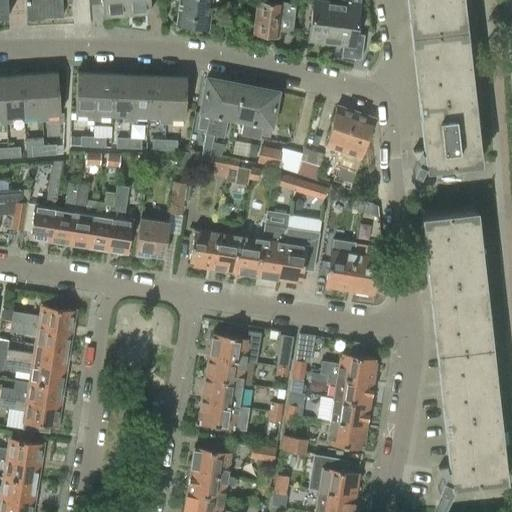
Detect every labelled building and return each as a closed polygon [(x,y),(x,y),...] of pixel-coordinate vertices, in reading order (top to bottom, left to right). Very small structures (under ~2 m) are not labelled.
[(23,0),(25,17),(61,15),(60,0),(23,0)] [(124,0),(100,0),(102,15),(126,13),(124,0)] [(124,0),(126,13),(150,11),(148,0),(124,0)] [(177,0),(175,24),(191,26),(194,0),(177,0)] [(194,0),(191,26),(207,28),(210,5),(222,7),(222,0),(194,0)] [(295,13),(285,11),(286,3),(263,0),(256,0),(252,33),(277,37),(278,30),(293,32),(293,28),(298,29),(300,16),(295,15),(295,13)] [(330,43),(336,2),(319,0),(312,0),(307,40),(330,43)] [(336,0),(336,2),(330,43),(354,46),(359,0),(336,0)] [(423,164),(429,167),(429,169),(477,163),(459,0),(408,0),(425,150),(427,150),(428,156),(423,156),(422,149),(411,150),(411,151),(418,151),(418,155),(410,171),(418,175),(423,164)] [(48,120),(47,114),(59,113),(56,71),(38,72),(41,121),(48,120)] [(93,120),(95,72),(76,71),(74,113),(87,114),(87,120),(93,120)] [(41,121),(38,72),(20,74),(23,116),(34,115),(35,121),(41,121)] [(95,72),(93,120),(99,120),(100,114),(111,115),(113,73),(95,72)] [(131,74),(113,73),(111,115),(123,115),(123,121),(129,122),(131,74)] [(23,116),(20,74),(2,75),(5,123),(12,122),(12,116),(23,116)] [(149,74),(131,74),(129,122),(136,122),(136,116),(147,116),(149,74)] [(167,75),(149,74),(147,116),(159,117),(159,123),(165,124),(167,75)] [(186,76),(167,75),(165,124),(172,124),(172,117),(184,118),(186,76)] [(213,135),(223,81),(206,77),(199,112),(207,113),(203,133),(213,135)] [(223,81),(213,135),(222,137),(226,117),(234,119),(241,84),(223,81)] [(259,88),(241,84),(234,119),(243,120),(240,134),(250,136),(259,88)] [(277,91),(259,88),(250,136),(259,138),(261,124),(270,126),(277,91)] [(357,165),(359,157),(373,117),(336,105),(323,145),(338,150),(334,162),(339,164),(330,190),(345,195),(356,165),(357,165)] [(92,146),(92,136),(80,136),(80,137),(70,136),(69,144),(92,146)] [(105,137),(92,136),(92,146),(104,146),(105,137)] [(128,148),(128,138),(116,137),(116,147),(128,148)] [(128,138),(128,148),(140,148),(141,138),(128,138)] [(164,150),(164,140),(152,139),(152,149),(164,150)] [(177,140),(164,140),(164,150),(176,150),(177,140)] [(221,154),(223,143),(212,141),(210,153),(221,154)] [(250,143),(247,156),(255,157),(258,145),(250,143)] [(43,154),(43,144),(31,145),(32,155),(43,154)] [(55,144),(43,144),(43,154),(56,153),(55,144)] [(19,146),(7,147),(7,157),(20,156),(19,146)] [(280,151),(260,146),(256,161),(276,166),(280,151)] [(227,158),(191,151),(188,168),(225,175),(225,168),(227,158)] [(85,165),(100,166),(101,154),(85,153),(85,165)] [(120,154),(107,155),(105,165),(118,167),(120,154)] [(236,159),(227,158),(225,168),(234,170),(236,159)] [(52,160),(45,205),(35,204),(30,236),(49,240),(54,207),(58,186),(63,160),(52,160)] [(249,169),(247,179),(256,180),(259,168),(249,166),(249,169)] [(225,168),(225,175),(224,180),(232,182),(234,170),(225,168)] [(286,175),(282,186),(291,189),(295,178),(286,175)] [(295,178),(291,189),(300,192),(303,181),(295,178)] [(54,207),(49,240),(51,240),(52,242),(59,243),(61,241),(68,242),(73,210),(77,183),(68,181),(63,208),(54,207)] [(173,181),(168,213),(180,215),(185,183),(173,181)] [(324,188),(303,181),(300,192),(320,199),(324,188)] [(73,210),(68,242),(74,244),(75,246),(83,247),(84,245),(87,246),(92,213),(83,211),(88,184),(77,183),(73,210)] [(116,184),(115,191),(106,249),(126,252),(131,219),(123,218),(128,186),(116,184)] [(0,201),(13,201),(22,200),(21,189),(0,190),(0,201)] [(92,213),(87,246),(89,246),(90,248),(97,249),(99,247),(106,249),(115,191),(105,190),(101,214),(92,213)] [(360,212),(363,201),(354,198),(351,209),(360,212)] [(27,201),(22,200),(13,201),(0,201),(0,213),(11,213),(9,228),(23,230),(27,201)] [(363,201),(360,212),(368,215),(372,204),(363,201)] [(449,481),(455,484),(455,485),(503,480),(473,210),(423,215),(451,467),(453,467),(454,473),(448,473),(448,466),(437,467),(437,469),(443,468),(444,472),(436,488),(444,492),(449,481)] [(288,212),(285,222),(318,228),(320,218),(288,212)] [(162,257),(166,232),(168,221),(140,216),(134,253),(162,257)] [(283,234),(277,278),(301,281),(301,280),(300,280),(301,269),(313,271),(320,232),(285,226),(284,231),(283,234)] [(262,228),(260,240),(254,274),(277,278),(283,234),(284,231),(262,228)] [(192,230),(191,235),(187,262),(186,261),(185,263),(210,267),(215,233),(191,229),(191,230),(192,230)] [(237,236),(215,233),(210,267),(232,271),(237,236)] [(237,236),(232,271),(254,274),(260,240),(237,236)] [(345,243),(344,252),(330,250),(324,285),(347,289),(353,254),(354,245),(345,243)] [(367,247),(354,245),(353,254),(347,289),(370,292),(376,258),(365,256),(367,247)] [(40,305),(39,315),(12,310),(12,311),(1,309),(0,316),(0,318),(10,320),(10,321),(37,325),(69,330),(72,310),(40,305)] [(37,325),(10,321),(8,330),(36,334),(34,344),(66,349),(66,347),(69,345),(70,338),(68,336),(69,330),(37,325)] [(243,361),(243,359),(247,336),(245,336),(245,338),(213,333),(213,331),(211,331),(207,355),(243,361)] [(289,352),(292,335),(280,333),(277,350),(289,352)] [(361,356),(363,344),(357,343),(355,355),(361,356)] [(66,349),(34,344),(33,353),(5,349),(4,359),(31,363),(63,368),(64,361),(67,359),(68,353),(66,350),(66,349)] [(340,351),(338,364),(321,361),(319,373),(336,376),(371,381),(375,357),(373,357),(373,358),(361,356),(355,355),(341,353),(342,351),(340,351)] [(207,355),(204,377),(240,383),(240,382),(249,384),(253,361),(243,359),(243,361),(207,355)] [(31,363),(4,359),(3,365),(2,368),(30,372),(28,382),(60,386),(60,384),(63,383),(64,376),(62,374),(63,369),(63,368),(31,363)] [(292,369),(303,371),(305,361),(293,359),(292,369)] [(287,368),(275,366),(274,375),(285,377),(287,368)] [(303,371),(292,369),(290,377),(302,379),(303,371)] [(336,376),(332,398),(367,403),(371,381),(336,376)] [(204,377),(200,400),(236,405),(240,383),(204,377)] [(0,396),(25,400),(57,405),(58,399),(61,397),(62,390),(60,388),(60,386),(28,382),(16,380),(14,389),(0,386),(0,396)] [(0,396),(0,406),(24,410),(21,427),(45,431),(46,424),(54,425),(57,405),(25,400),(0,396)] [(367,403),(332,398),(329,420),(364,426),(367,403)] [(236,405),(200,400),(197,424),(198,424),(199,422),(230,427),(230,429),(232,429),(236,405)] [(270,402),(268,411),(280,412),(281,404),(270,402)] [(286,404),(285,413),(296,415),(298,406),(286,404)] [(280,412),(268,411),(267,419),(278,421),(280,412)] [(296,415),(285,413),(283,422),(295,424),(296,415)] [(364,426),(329,420),(325,445),(327,445),(327,443),(359,448),(358,450),(360,450),(364,426)] [(279,449),(304,452),(306,440),(281,436),(279,449)] [(0,456),(38,463),(41,443),(8,438),(7,448),(0,446),(0,456)] [(248,457),(272,461),(274,448),(251,444),(248,457)] [(189,470),(225,476),(228,453),(193,447),(189,470)] [(38,463),(0,456),(0,466),(4,467),(2,476),(35,481),(35,479),(37,478),(39,471),(37,469),(38,463)] [(321,467),(320,480),(309,478),(308,489),(318,490),(353,496),(356,473),(321,467)] [(189,470),(186,493),(221,498),(223,484),(232,486),(233,477),(225,476),(189,470)] [(259,472),(257,481),(269,483),(270,474),(259,472)] [(274,483),(285,485),(286,476),(275,474),(274,483)] [(2,476),(1,486),(0,485),(0,495),(32,501),(33,494),(35,492),(36,486),(34,484),(35,481),(2,476)] [(269,483),(257,481),(256,490),(267,492),(269,483)] [(285,485),(274,483),(272,493),(283,494),(285,485)] [(318,490),(314,511),(350,511),(353,496),(318,490)] [(186,493),(182,511),(229,511),(219,509),(221,498),(186,493)] [(0,511),(30,511),(32,501),(0,495),(0,511)]
